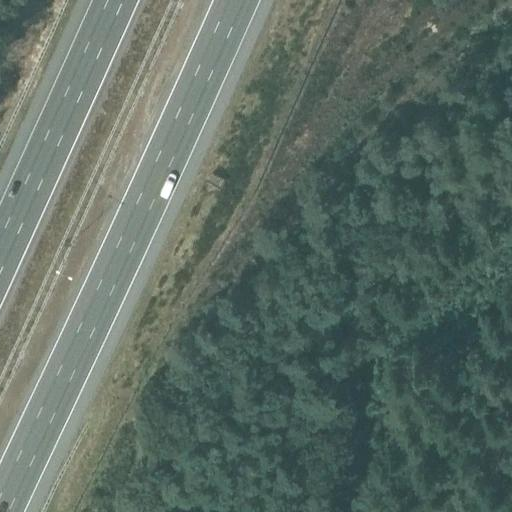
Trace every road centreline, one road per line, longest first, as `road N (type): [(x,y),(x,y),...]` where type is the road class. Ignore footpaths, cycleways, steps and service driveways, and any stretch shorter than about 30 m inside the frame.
road 1 (motorway): [(3,511),(232,0)]
road 2 (motorway): [(113,0),(0,258)]
